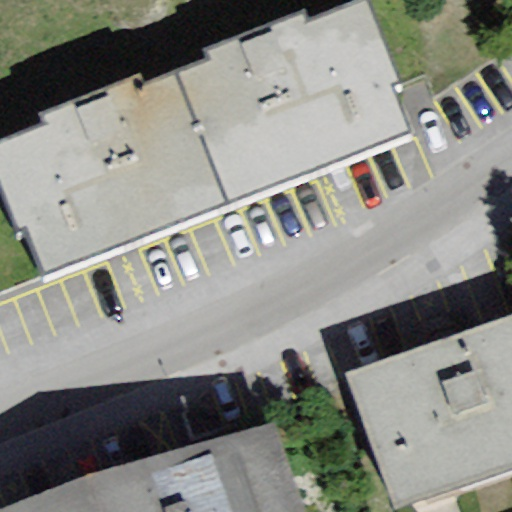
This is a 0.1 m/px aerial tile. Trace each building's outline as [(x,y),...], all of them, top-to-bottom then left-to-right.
[(378,5),(192,77),(242,207),(428,135),(378,5)] [(242,207),(192,77),(0,150),(0,176),(42,284),(242,207)] [(420,511),(426,511),(511,480),(511,322),(370,375),(420,511)] [(321,511),(292,426),(118,487),(126,511),(321,511)] [(126,511),(118,487),(43,511),(126,511)]
